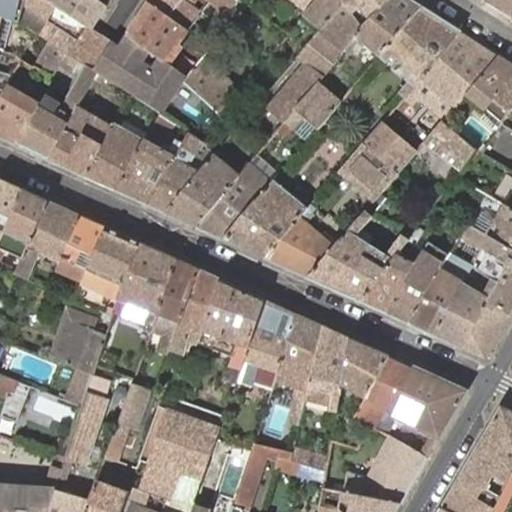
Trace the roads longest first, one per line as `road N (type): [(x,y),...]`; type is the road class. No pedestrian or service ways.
road 1 (residential): [(493,382),(0,158)]
road 2 (residential): [(493,382),(416,511)]
